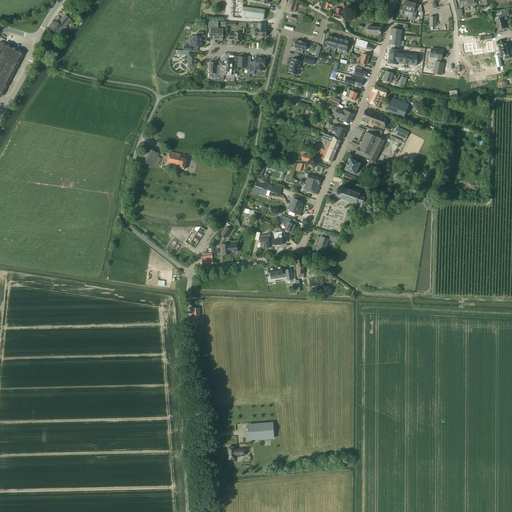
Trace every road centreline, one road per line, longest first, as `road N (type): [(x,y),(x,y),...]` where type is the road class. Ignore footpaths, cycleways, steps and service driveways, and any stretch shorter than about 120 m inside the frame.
road 1 (unclassified): [(297,250),(375,74),(393,0)]
road 2 (unclassified): [(206,511),(189,276)]
road 3 (residential): [(188,272),(123,218),(142,135)]
road 4 (track): [(511,98),(491,103),(489,200),(476,203)]
road 5 (residential): [(411,300),(364,292),(297,250)]
